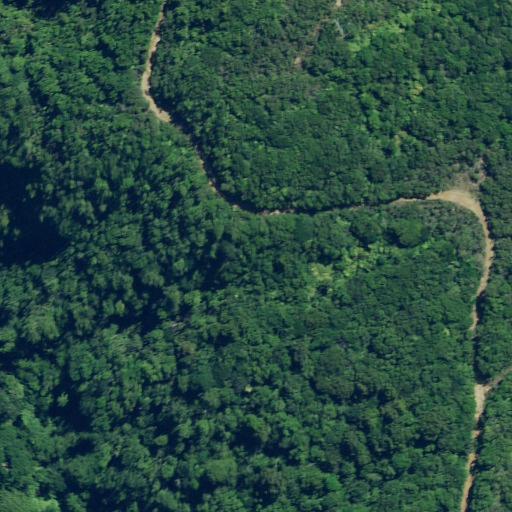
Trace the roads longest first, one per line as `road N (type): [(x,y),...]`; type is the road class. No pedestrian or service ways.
road 1 (track): [(484,264),(454,197),(237,206),(141,114),(156,0)]
road 2 (track): [(459,511),(484,264)]
